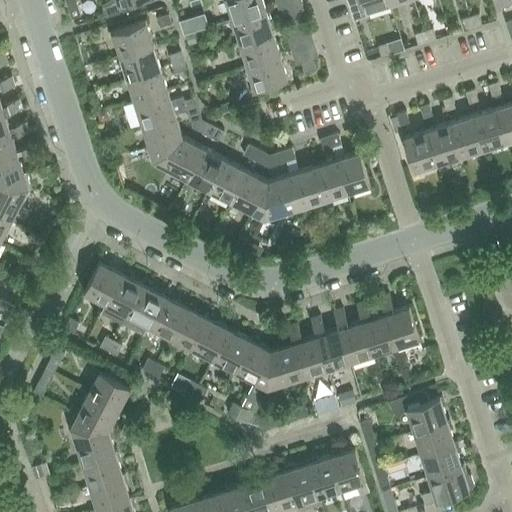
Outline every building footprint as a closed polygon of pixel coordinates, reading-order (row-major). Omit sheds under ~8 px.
[(108,0),(103,3),(107,15),(144,3),(143,0),(108,0)] [(228,0),(234,18),(267,8),(264,0),(228,0)] [(390,0),(364,0),(367,9),(391,1),(390,0)] [(79,4),(69,7),(73,18),(82,15),(79,4)] [(267,8),(234,18),(241,40),(274,30),(267,8)] [(172,22),(169,12),(158,16),(161,25),(172,22)] [(291,25),(302,21),(300,12),(288,16),(291,25)] [(471,16),(474,27),(483,24),(479,13),(471,16)] [(474,27),(471,16),(461,19),(465,30),(474,27)] [(121,53),(154,43),(147,20),(114,30),(121,53)] [(302,21),(291,25),(293,34),(305,30),(302,21)] [(424,30),(428,41),(437,38),(433,27),(424,30)] [(248,64),(281,53),(274,30),(241,40),(248,64)] [(428,41),(424,30),(415,33),(419,44),(428,41)] [(195,32),(187,34),(190,45),(198,42),(195,32)] [(378,44),(382,55),(391,52),(388,41),(378,44)] [(129,77),(161,66),(154,43),(121,53),(129,77)] [(173,62),(184,59),(181,50),(170,53),(173,62)] [(5,52),(0,54),(0,63),(8,61),(5,52)] [(281,53),(248,64),(255,87),(288,77),(281,53)] [(317,68),(314,58),(302,62),(305,72),(317,68)] [(184,59),(173,62),(176,71),(187,67),(184,59)] [(161,66),(129,77),(136,99),(169,89),(161,66)] [(13,74),(0,78),(0,103),(3,103),(0,93),(0,88),(15,84),(13,74)] [(498,80),(489,83),(493,94),(502,91),(498,80)] [(475,88),(466,90),(470,102),(479,99),(475,88)] [(172,98),(169,89),(136,99),(143,122),(176,111),(188,108),(199,104),(196,95),(185,99),(184,94),(172,98)] [(453,95),(443,98),(447,109),(456,106),(453,95)] [(20,97),(3,103),(0,103),(0,128),(10,126),(10,125),(6,112),(23,106),(20,97)] [(511,136),(511,100),(496,106),(507,138),(511,136)] [(229,101),(221,104),(224,111),(231,109),(229,101)] [(430,102),(421,105),(424,116),(433,113),(430,102)] [(199,104),(188,108),(191,117),(202,113),(199,104)] [(507,138),(496,106),(474,113),(484,145),(507,138)] [(106,109),(99,111),(101,120),(109,118),(106,109)] [(407,110),(397,113),(398,116),(401,124),(410,121),(407,110)] [(143,122),(150,145),(183,134),(176,111),(143,122)] [(484,145),(474,113),(451,120),(461,153),(484,145)] [(398,116),(391,118),(395,132),(402,130),(401,124),(398,116)] [(210,134),(216,123),(207,119),(202,130),(210,134)] [(27,120),(10,125),(10,126),(0,128),(0,153),(17,148),(13,135),(30,130),(27,120)] [(428,128),(438,160),(461,153),(451,120),(428,128)] [(216,123),(210,134),(218,138),(224,128),(216,123)] [(438,160),(428,128),(404,135),(414,168),(438,160)] [(330,134),(333,145),(342,143),(338,131),(330,134)] [(188,176),(204,145),(183,134),(150,145),(148,145),(153,160),(167,167),(168,165),(188,176)] [(333,145),(330,134),(321,137),(324,148),(333,145)] [(253,157),(258,146),(250,141),(244,152),(253,157)] [(0,153),(0,179),(25,171),(20,158),(37,152),(34,143),(17,148),(0,153)] [(204,145),(188,176),(210,187),(226,157),(204,145)] [(120,149),(125,175),(139,172),(134,146),(120,149)] [(258,146),(253,157),(261,161),(266,150),(258,146)] [(284,149),(288,160),(297,157),(293,146),(284,149)] [(288,160),(284,149),(275,152),(279,163),(288,160)] [(361,149),(337,157),(347,190),(371,182),(361,149)] [(231,198),(247,168),(226,157),(210,187),(231,198)] [(347,190),(337,157),(314,164),(325,197),(347,190)] [(48,165),(40,167),(42,172),(42,175),(52,172),(50,164),(48,165)] [(292,171),(302,204),(325,197),(314,164),(292,171)] [(247,168),(231,198),(252,209),(252,210),(268,179),(247,168)] [(25,171),(0,179),(0,213),(12,220),(23,199),(25,200),(32,186),(27,171),(25,171)] [(252,210),(252,209),(251,211),(265,218),(280,214),(279,211),(302,204),(292,171),(268,179),(252,210)] [(131,178),(122,181),(122,182),(123,187),(133,184),(131,178)] [(0,240),(1,241),(12,220),(0,213),(0,240)] [(239,235),(235,244),(242,247),(247,239),(239,235)] [(84,289),(107,301),(123,270),(122,270),(110,263),(111,261),(101,257),(84,289)] [(122,322),(128,312),(144,281),(143,281),(131,274),(132,272),(123,268),(122,270),(123,270),(107,301),(101,311),(122,322)] [(144,281),(128,312),(149,323),(165,292),(152,285),(153,283),(144,279),(143,281),(144,281)] [(186,303),(174,297),(175,294),(166,290),(165,292),(149,323),(170,334),(186,303)] [(380,294),(385,311),(386,311),(396,344),(420,336),(410,303),(395,308),(390,291),(380,294)] [(363,318),(373,351),(396,344),(386,311),(385,311),(372,315),(367,298),(357,302),(363,318)] [(186,303),(170,334),(192,345),(207,314),(195,308),(196,306),(187,301),(186,303)] [(340,326),(351,358),(373,351),(363,318),(349,323),(344,306),(335,309),(340,326)] [(207,314),(192,345),(213,356),(229,325),(228,325),(216,319),(217,317),(208,312),(207,314)] [(317,333),(328,366),(351,358),(340,326),(327,330),(321,313),(312,316),(317,333)] [(71,315),(65,326),(74,330),(80,320),(71,315)] [(294,340),(295,340),(305,373),(328,366),(317,333),(304,337),(298,321),(289,324),(294,340)] [(229,325),(213,356),(234,367),(250,336),(238,330),(239,328),(229,323),(228,325),(229,325)] [(108,349),(114,338),(106,334),(100,344),(108,349)] [(256,378),(271,347),(259,341),(260,339),(251,334),(250,336),(234,367),(255,378),(256,378)] [(114,338),(108,349),(117,353),(123,343),(114,338)] [(242,405),(256,412),(268,387),(283,382),(283,380),(305,373),(295,340),(294,340),(281,345),(280,342),(271,345),(271,347),(256,378),(255,378),(254,380),(255,380),(242,405)] [(52,356),(46,367),(54,371),(60,360),(52,356)] [(151,371),(156,360),(148,356),(143,367),(151,371)] [(156,360),(151,371),(160,375),(165,365),(156,360)] [(101,368),(89,390),(120,406),(127,393),(128,394),(133,385),(101,368)] [(194,393),(199,382),(191,378),(186,389),(194,393)] [(40,379),(34,389),(43,393),(48,383),(40,379)] [(199,382),(194,393),(202,397),(208,387),(199,382)] [(415,428),(448,418),(447,417),(443,404),(446,404),(442,394),(430,398),(426,387),(388,399),(397,414),(398,415),(398,416),(399,416),(400,416),(401,416),(410,413),(415,428)] [(353,388),(338,393),(342,405),(357,400),(353,388)] [(78,411),(109,427),(115,414),(117,415),(122,407),(120,406),(89,390),(78,411)] [(214,393),(209,402),(214,404),(219,396),(214,393)] [(237,415),(242,405),(234,400),(228,411),(237,415)] [(256,412),(242,405),(237,415),(250,422),(256,412)] [(83,461),(116,450),(112,436),(114,436),(111,427),(109,427),(78,411),(77,410),(69,424),(74,439),(76,438),(83,461)] [(422,452),(455,441),(451,427),(453,426),(450,417),(447,417),(448,418),(415,428),(422,452)] [(373,429),(364,432),(368,443),(377,440),(373,429)] [(463,464),(462,464),(458,450),(460,450),(457,440),(455,441),(422,452),(430,475),(463,464)] [(332,451),(332,453),(343,486),(347,498),(370,490),(356,446),(341,450),(341,448),(332,451)] [(116,450),(83,461),(90,483),(124,473),(119,459),(121,459),(118,449),(116,450)] [(381,452),(372,455),(375,466),(384,463),(381,452)] [(309,460),(320,493),(343,486),(332,453),(319,457),(318,455),(308,458),(309,460)] [(404,458),(388,463),(390,470),(406,465),(404,458)] [(47,460),(42,461),(46,473),(51,471),(47,460)] [(323,501),(320,493),(309,460),(296,465),(295,463),(286,465),(286,468),(287,468),(300,509),(323,501)] [(42,461),(33,464),(37,475),(46,473),(42,461)] [(430,475),(434,488),(422,492),(425,502),(470,488),(465,473),(467,472),(465,463),(462,464),(463,464),(430,475)] [(287,468),(286,468),(273,472),(272,470),(263,473),(263,475),(275,511),(289,511),(300,509),(287,468)] [(124,473),(90,483),(98,506),(131,496),(130,495),(127,482),(128,482),(125,472),(124,473)] [(240,480),(240,482),(249,511),(275,511),(263,475),(250,479),(249,477),(240,480)] [(388,476),(379,478),(383,490),(391,487),(388,476)] [(218,489),(225,511),(249,511),(240,482),(227,486),(227,484),(217,487),(218,489)] [(49,484),(40,487),(44,498),(53,495),(49,484)] [(225,511),(218,489),(204,494),(204,491),(194,494),(195,497),(195,496),(200,511),(225,511)] [(135,511),(134,505),(136,504),(133,495),(130,495),(131,496),(98,506),(90,509),(89,511),(135,511)] [(195,497),(181,501),(181,499),(171,502),(173,511),(200,511),(195,496),(195,497)] [(396,499),(387,501),(389,511),(393,511),(399,510),(396,499)]
